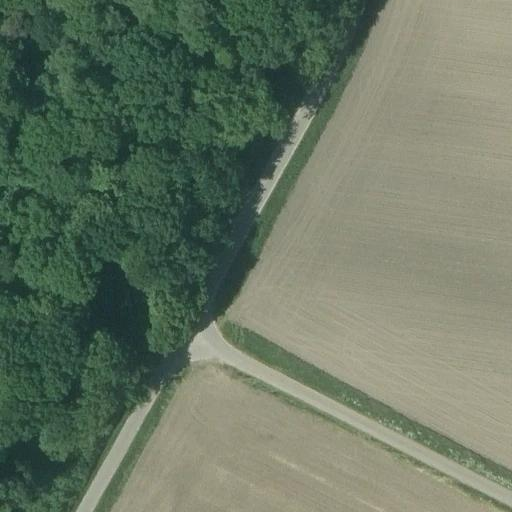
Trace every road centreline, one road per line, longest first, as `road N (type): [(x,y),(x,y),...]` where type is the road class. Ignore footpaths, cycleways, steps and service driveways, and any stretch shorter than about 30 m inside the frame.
road 1 (unclassified): [(511,478),(197,313)]
road 2 (unclassified): [(197,313),(310,108),(356,0)]
road 3 (unclassified): [(84,511),(197,313)]
